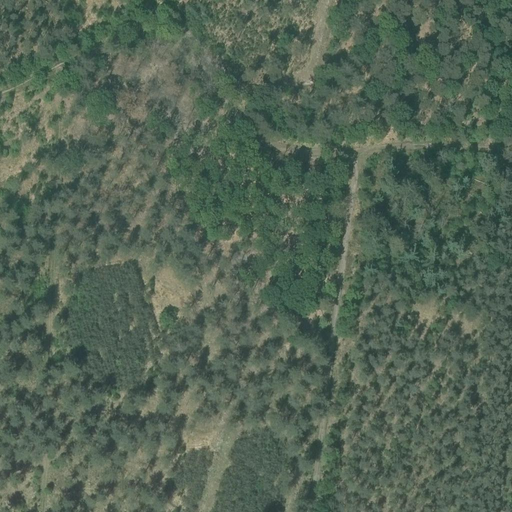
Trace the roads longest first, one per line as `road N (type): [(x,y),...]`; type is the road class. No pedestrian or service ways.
road 1 (track): [(53,70),(34,511)]
road 2 (track): [(152,22),(264,140),(293,154),(511,154)]
road 3 (track): [(359,154),(309,511)]
road 4 (track): [(0,96),(152,22)]
